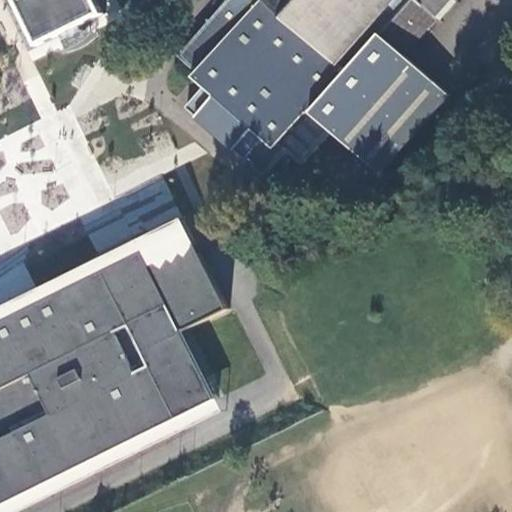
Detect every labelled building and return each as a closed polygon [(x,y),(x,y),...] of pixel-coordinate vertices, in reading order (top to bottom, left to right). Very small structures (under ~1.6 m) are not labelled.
[(105,14),(97,0),(16,0),(40,48),(105,14)] [(228,0),(179,56),(198,73),(195,76),(206,85),(186,108),(245,160),(247,158),(253,164),(252,166),(264,177),(286,152),(301,166),(332,131),(378,173),(448,95),(405,57),(455,0),(228,0)] [(188,255),(196,243),(186,221),(184,218),(154,233),(0,309),(0,511),(22,511),(226,411),(218,398),(180,421),(116,452),(106,430),(97,434),(108,456),(42,489),(33,463),(24,467),(34,493),(0,509),(0,440),(6,437),(0,425),(0,325),(106,273),(120,300),(157,282),(149,266),(161,260),(162,262),(160,263),(164,266),(173,254),(174,257),(172,257),(176,260),(184,248),(186,251),(184,252),(188,255)] [(103,232),(81,234),(83,253),(105,251),(103,232)] [(106,273),(0,325),(0,425),(6,437),(0,440),(0,509),(34,493),(24,467),(33,463),(42,489),(108,456),(97,434),(106,430),(116,452),(180,421),(218,398),(185,332),(229,310),(196,243),(188,255),(184,252),(186,251),(184,248),(176,260),(172,257),(174,257),(173,254),(164,266),(160,263),(162,262),(161,260),(149,266),(157,282),(120,300),(106,273)]
